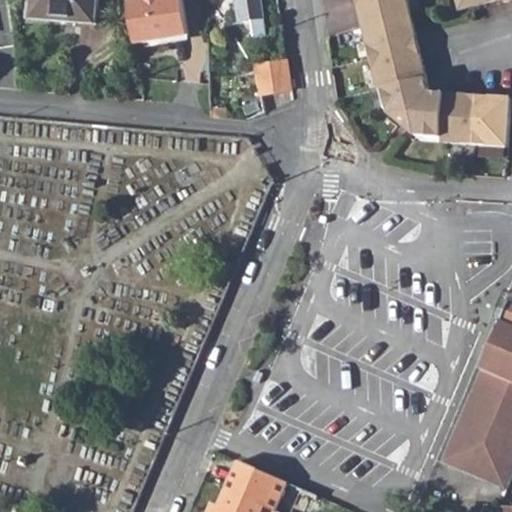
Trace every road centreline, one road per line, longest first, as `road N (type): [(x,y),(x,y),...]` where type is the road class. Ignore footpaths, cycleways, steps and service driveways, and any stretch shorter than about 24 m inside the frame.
road 1 (residential): [(166,511),(307,170)]
road 2 (residential): [(511,192),(307,170)]
road 3 (residential): [(307,170),(315,81),(301,0)]
